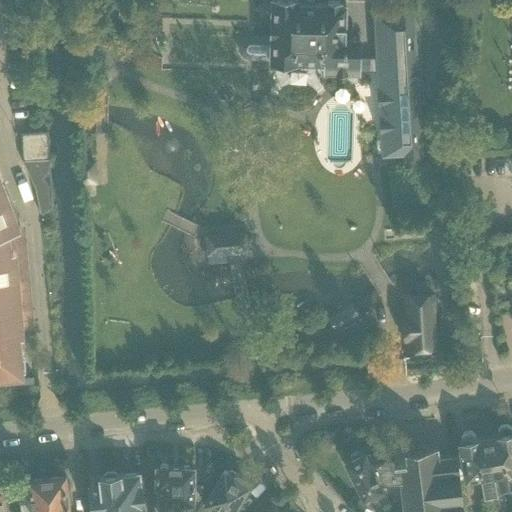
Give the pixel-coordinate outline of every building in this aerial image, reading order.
[(247,44),(247,48),(248,51),(251,53),(254,54),(271,55),(271,60),(324,61),(324,70),(359,71),(359,68),(359,59),(360,37),(352,37),(352,30),(345,30),(346,4),(339,4),(340,1),(328,1),(327,4),(298,3),(297,0),(272,0),(273,2),(272,2),(271,37),(256,37),(251,37),(248,40),(247,44)] [(359,59),(359,68),(362,69),(362,70),(369,70),(371,71),(372,71),(374,71),(375,71),(377,72),(379,106),(382,155),(404,154),(404,155),(421,154),(413,11),(395,12),(396,32),(396,36),(396,39),(395,43),(393,46),(391,49),(392,52),(384,61),(381,56),(379,56),(376,57),(374,57),(372,57),(370,57),(362,57),(362,59),(359,59)] [(40,215),(52,206),(47,131),(21,133),(23,161),(35,188),(40,215)] [(94,163),(81,163),(82,183),(95,182),(94,163)] [(0,378),(0,374),(3,374),(8,373),(19,360),(19,354),(17,337),(17,335),(30,334),(31,334),(22,241),(16,226),(15,222),(12,214),(10,215),(6,206),(9,205),(7,200),(0,181),(0,378)] [(206,235),(207,253),(246,250),(245,233),(206,235)] [(496,306),(497,306),(511,302),(511,273),(495,277),(493,277),(496,306)] [(408,344),(408,349),(435,347),(432,291),(405,292),(406,310),(402,310),(404,344),(408,344)] [(466,341),(465,342),(467,358),(482,356),(480,340),(477,340),(477,334),(466,335),(466,341)] [(239,350),(239,360),(257,359),(257,349),(239,350)] [(497,439),(488,440),(497,494),(502,493),(511,491),(507,471),(511,470),(511,428),(507,425),(501,426),(498,430),(499,436),(497,436),(497,439)] [(497,494),(488,440),(479,442),(479,439),(476,439),(475,434),(471,431),(465,432),(461,437),(462,442),(459,442),(466,479),(480,476),(484,496),(491,495),(497,494)] [(307,439),(302,447),(307,450),(312,442),(307,439)] [(398,458),(401,481),(404,511),(463,511),(457,455),(440,459),(440,456),(438,456),(438,450),(439,450),(438,447),(427,449),(427,446),(393,449),(394,452),(395,459),(398,458)] [(385,482),(401,481),(398,458),(395,459),(394,452),(367,457),(365,454),(363,455),(357,453),(351,457),(350,459),(346,461),(365,496),(383,487),(382,484),(385,482)] [(156,485),(160,485),(159,511),(189,511),(190,511),(191,510),(192,509),(192,502),(193,502),(193,486),(194,466),(168,465),(165,463),(162,463),(159,465),(156,465),(156,485)] [(224,470),(214,488),(199,511),(237,511),(238,511),(234,510),(249,485),(236,478),(236,473),(231,470),(228,473),(224,470)] [(100,484),(89,485),(92,505),(92,511),(144,511),(142,492),(139,472),(120,474),(120,473),(116,474),(113,471),(106,472),(103,476),(99,476),(100,484)] [(64,476),(29,480),(31,500),(32,511),(68,511),(66,496),(67,496),(66,489),(65,489),(64,476)] [(497,494),(491,495),(493,511),(495,511),(505,510),(502,493),(497,494)]
